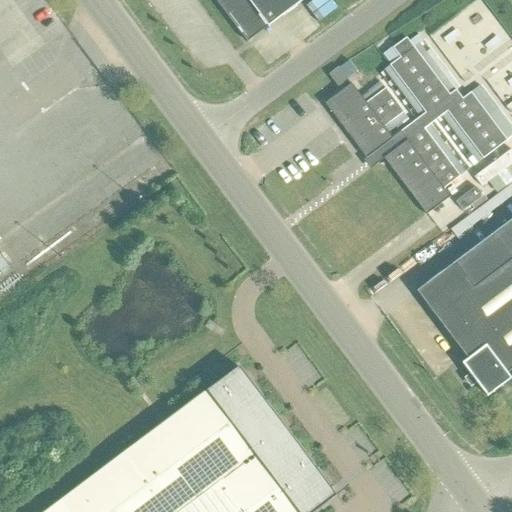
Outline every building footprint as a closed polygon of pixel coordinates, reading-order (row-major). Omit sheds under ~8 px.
[(213,0),(247,44),(304,0),(213,0)] [(400,59),(389,67),(425,115),(392,139),(384,129),(403,114),(385,90),(366,105),(351,85),(325,105),(366,160),(370,157),(377,165),(384,160),(426,217),(450,199),(443,190),(459,178),(424,131),(447,113),(483,160),(507,142),(470,94),(462,101),(455,92),(449,96),(413,49),(406,39),(393,50),(400,59)] [(345,62),(326,75),(333,86),(352,72),(345,62)] [(511,220),(416,293),(468,361),(463,365),(471,376),(466,380),(471,386),(476,383),(487,398),(510,380),(506,375),(511,370),(511,220)] [(238,368),(46,511),(316,511),(335,498),(238,368)]
